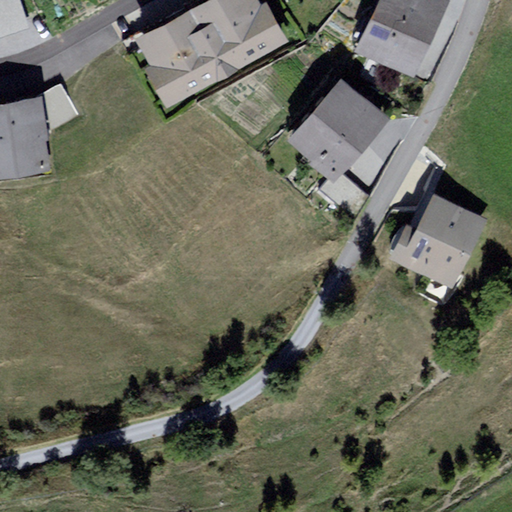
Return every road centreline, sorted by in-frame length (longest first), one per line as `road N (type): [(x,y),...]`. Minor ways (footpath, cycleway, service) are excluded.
road 1 (unclassified): [(395,173),(298,350),(250,394),(212,416),(0,473)]
road 2 (residential): [(480,0),(445,92),(395,173)]
road 3 (residential): [(143,0),(0,71)]
